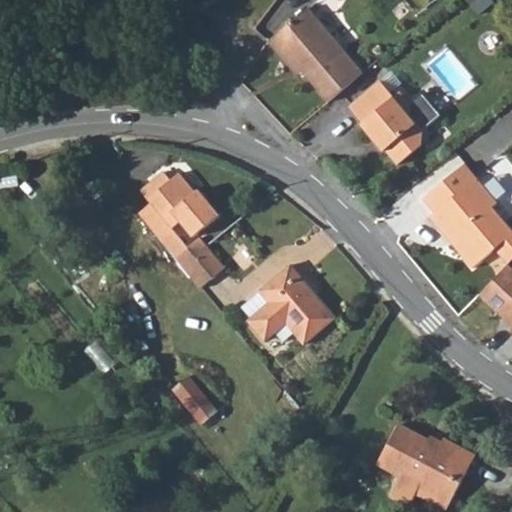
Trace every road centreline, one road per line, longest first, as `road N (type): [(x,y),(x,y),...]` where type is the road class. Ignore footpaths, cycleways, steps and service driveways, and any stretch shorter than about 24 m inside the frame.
road 1 (residential): [(511,386),(441,332),(301,180),(208,135)]
road 2 (residential): [(208,135),(100,121),(0,142)]
